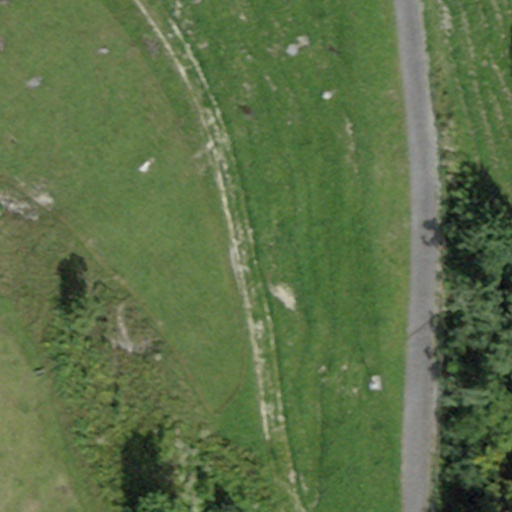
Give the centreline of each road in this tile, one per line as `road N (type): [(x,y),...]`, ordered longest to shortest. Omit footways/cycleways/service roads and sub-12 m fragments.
road 1 (track): [(300,511),(278,463),(256,292),(220,125),(155,0)]
road 2 (track): [(416,511),(419,197),(402,0)]
